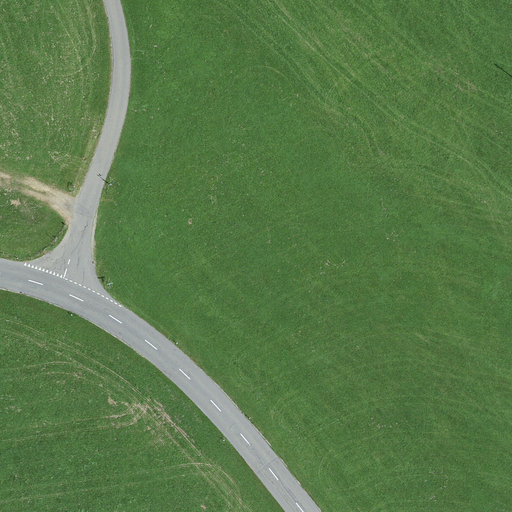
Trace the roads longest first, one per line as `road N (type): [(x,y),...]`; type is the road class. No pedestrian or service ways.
road 1 (tertiary): [(60,290),(108,314),(181,369),(302,511)]
road 2 (unclassified): [(112,0),(122,84),(60,290)]
